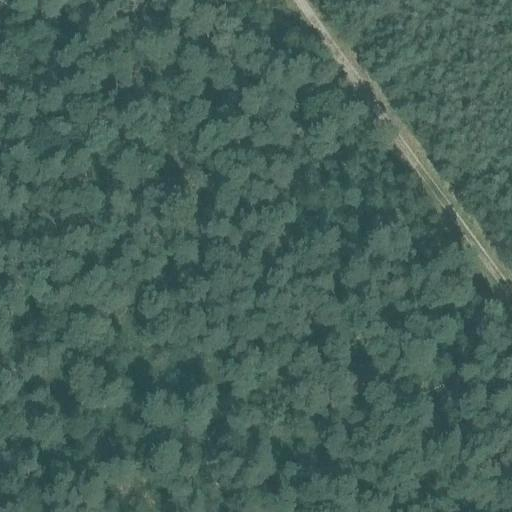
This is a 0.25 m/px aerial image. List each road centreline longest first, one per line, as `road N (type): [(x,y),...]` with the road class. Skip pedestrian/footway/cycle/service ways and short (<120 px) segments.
road 1 (track): [(353,61),(0,478)]
road 2 (track): [(511,285),(306,0)]
